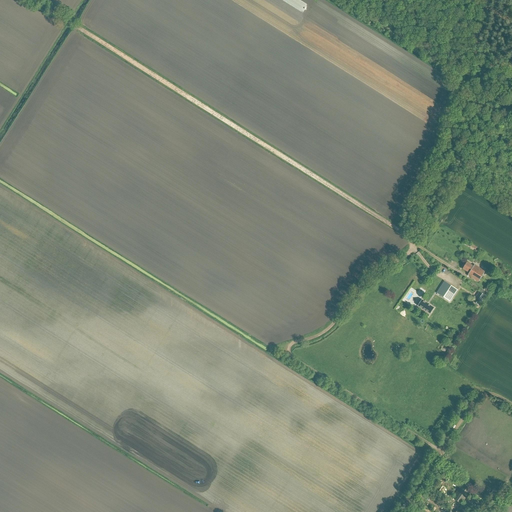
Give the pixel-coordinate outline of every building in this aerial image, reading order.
[(386,205),(382,212),(389,217),(394,210),(386,205)] [(474,266),(467,262),(463,269),(469,273),(468,275),(470,275),(469,276),(476,281),(478,282),(485,271),(482,270),(475,265),(474,266)] [(444,282),(437,293),(450,301),(457,290),(444,282)] [(472,298),(477,301),(482,294),(477,290),(472,298)] [(430,314),(434,308),(422,300),(417,306),(430,314)] [(468,491),(471,487),(465,483),(462,487),(461,487),(453,498),(463,504),(470,493),(468,491)] [(474,510),(476,507),(472,504),(473,503),(469,500),(466,504),(474,510)]
